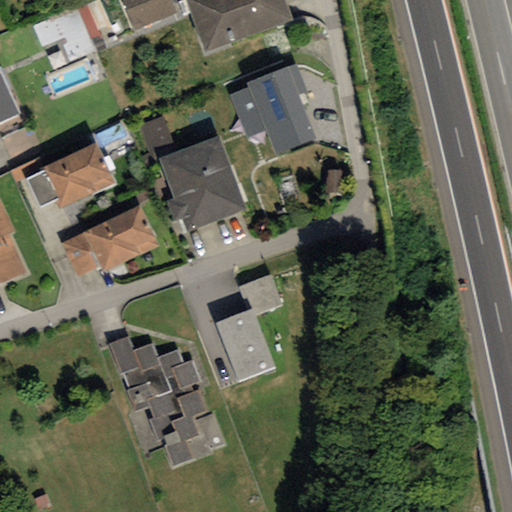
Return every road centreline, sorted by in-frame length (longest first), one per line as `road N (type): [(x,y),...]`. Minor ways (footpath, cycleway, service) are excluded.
road 1 (residential): [(0,334),(370,215),(327,0)]
road 2 (motorway): [(423,0),(511,389)]
